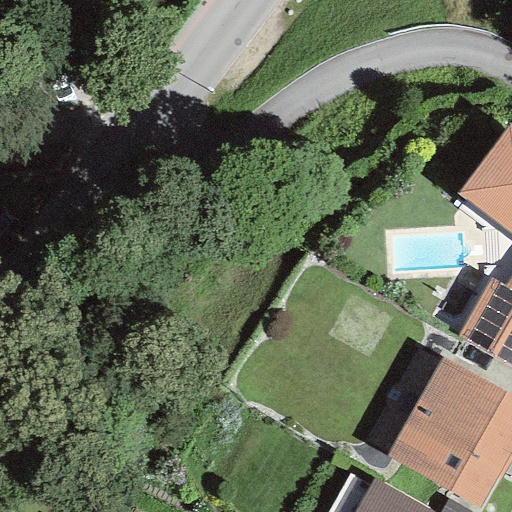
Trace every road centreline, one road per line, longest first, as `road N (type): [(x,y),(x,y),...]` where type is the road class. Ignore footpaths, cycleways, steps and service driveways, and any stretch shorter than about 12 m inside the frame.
road 1 (residential): [(70,228),(389,55),(441,48),(511,78)]
road 2 (tertiary): [(241,0),(70,228)]
road 3 (tertiary): [(70,228),(0,326)]
